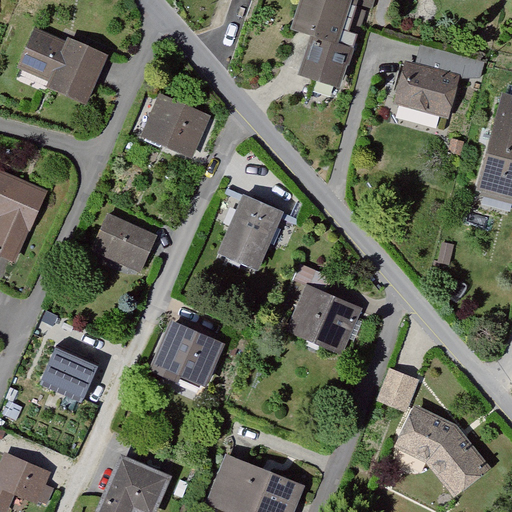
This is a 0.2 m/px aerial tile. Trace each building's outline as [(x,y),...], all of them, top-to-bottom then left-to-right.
[(359,0),(304,0),(295,29),(324,39),(310,79),(346,91),(360,52),(344,46),(359,0)] [(39,31),(23,67),(50,79),(47,88),(91,108),(115,55),(73,36),(69,45),(39,31)] [(465,80),(409,64),(397,106),(452,122),(465,80)] [(162,96),(144,137),(196,160),(213,119),(162,96)] [(511,97),(505,96),(482,194),(511,200),(511,97)] [(0,254),(17,262),(47,194),(0,173),(0,254)] [(220,251),(261,270),(287,214),(247,195),(239,212),(228,207),(220,224),(230,229),(220,251)] [(111,216),(95,254),(143,274),(159,237),(111,216)] [(307,285),(287,331),(345,356),(365,310),(307,285)] [(209,391),(228,345),(175,323),(156,370),(209,391)] [(53,346),(41,375),(86,395),(99,365),(53,346)] [(389,368),(377,402),(407,412),(419,378),(389,368)] [(453,501),(495,470),(461,428),(413,403),(394,448),(429,464),(453,501)] [(300,511),(312,486),(231,452),(209,503),(228,511),(300,511)] [(6,454),(0,468),(0,511),(8,511),(16,495),(45,507),(58,477),(6,454)] [(138,511),(159,511),(173,480),(126,460),(103,511),(138,511)]
